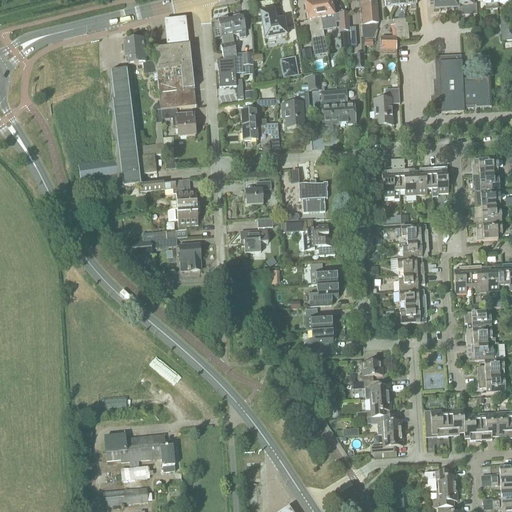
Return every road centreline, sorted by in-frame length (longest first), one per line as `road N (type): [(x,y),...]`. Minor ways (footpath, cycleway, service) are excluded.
road 1 (secondary): [(239,409),(89,270),(0,111)]
road 2 (residential): [(354,157),(363,344),(415,342)]
road 3 (tertiary): [(0,63),(51,34),(193,0)]
road 4 (residential): [(215,166),(198,0)]
road 5 (residential): [(215,166),(354,157)]
road 6 (residential): [(445,255),(444,240),(460,240),(456,150)]
